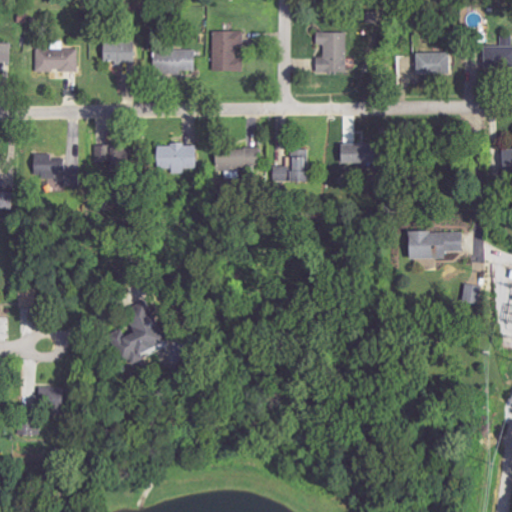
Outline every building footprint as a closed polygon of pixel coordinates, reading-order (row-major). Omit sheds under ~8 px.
[(214,71),(243,71),(243,60),(236,60),(236,46),(244,46),(243,32),(213,32),(214,71)] [(346,73),(347,33),(317,33),(316,45),(323,45),(323,58),(317,58),(316,72),(346,73)] [(64,42),(52,41),(52,49),(37,49),(36,72),(78,73),(79,49),(64,49),(64,42)] [(137,63),(138,43),(102,42),(102,62),(137,63)] [(0,62),(10,63),(11,44),(0,43),(0,62)] [(511,45),(479,47),(479,68),(511,66),(511,45)] [(198,50),(156,49),(155,73),(197,73),(198,50)] [(415,54),(416,77),(451,76),(450,53),(415,54)] [(162,171),(199,170),(198,143),(161,145),(162,171)] [(262,147),(216,146),(216,167),(261,168),(262,147)] [(339,166),(362,165),(362,146),(339,147),(339,166)] [(511,149),(499,149),(500,173),(511,172),(511,149)] [(309,150),(287,150),(287,160),(281,159),(280,175),(291,176),(291,181),(300,182),(301,171),(308,171),(309,150)] [(34,163),(35,181),(60,180),(60,171),(69,171),(69,156),(52,157),(52,162),(34,163)] [(462,231),(406,231),(405,258),(433,258),(433,249),(462,249),(462,231)] [(463,302),(477,304),(479,285),(465,284),(463,302)] [(130,326),(112,333),(126,368),(143,362),(139,352),(161,343),(143,302),(123,310),(130,326)]
